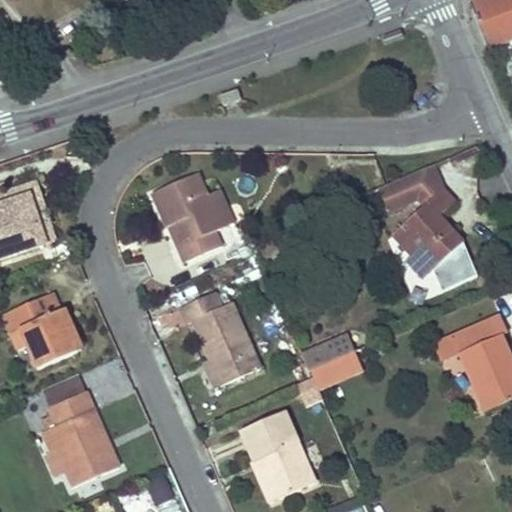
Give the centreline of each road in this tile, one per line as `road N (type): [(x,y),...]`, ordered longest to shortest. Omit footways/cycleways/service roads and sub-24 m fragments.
road 1 (residential): [(483,103),(395,132),(162,133),(114,163),(93,201),(90,237),(205,511)]
road 2 (secondary): [(0,130),(377,0)]
